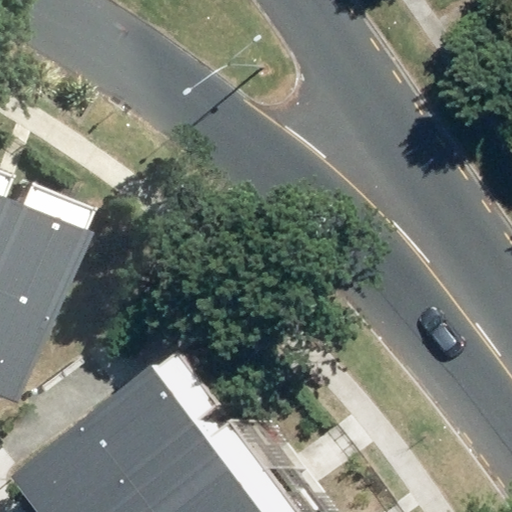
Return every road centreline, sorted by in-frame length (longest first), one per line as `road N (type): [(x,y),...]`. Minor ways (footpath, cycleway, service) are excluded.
road 1 (secondary): [(511,390),(247,153),(84,29),(25,0)]
road 2 (secondary): [(301,0),(511,349)]
